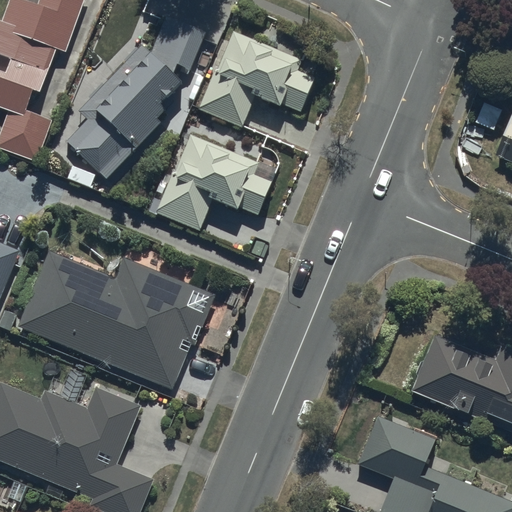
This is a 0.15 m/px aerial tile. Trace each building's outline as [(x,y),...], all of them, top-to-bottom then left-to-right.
[(0,107),(8,110),(0,131),(0,149),(39,163),(53,121),(25,111),(33,88),(41,91),(56,48),(66,52),(84,0),(39,0),(38,4),(27,0),(9,0),(2,21),(0,20),(0,107)] [(87,121),(66,146),(104,178),(166,121),(160,115),(168,107),(162,101),(183,82),(203,33),(165,17),(151,50),(142,46),(78,113),(87,121)] [(232,29),(199,107),(241,126),(254,95),(278,106),(281,103),(300,111),(314,76),(298,68),(302,57),(232,29)] [(511,110),(511,111),(495,152),(511,158),(511,110)] [(190,131),(156,210),(199,228),(212,197),(236,209),(237,204),(260,213),(272,182),(254,173),(258,160),(190,131)] [(0,296),(21,246),(0,238),(0,296)] [(48,250),(18,324),(173,388),(190,344),(195,345),(216,292),(123,255),(114,275),(48,250)] [(434,334),(411,388),(511,430),(511,344),(504,341),(496,360),(434,334)] [(0,458),(92,496),(90,505),(108,511),(139,511),(153,477),(116,462),(141,402),(95,384),(86,405),(43,387),(39,397),(0,379),(0,458)] [(383,511),(511,511),(511,499),(423,463),(433,437),(378,414),(358,462),(392,477),(379,510),(383,511)]
